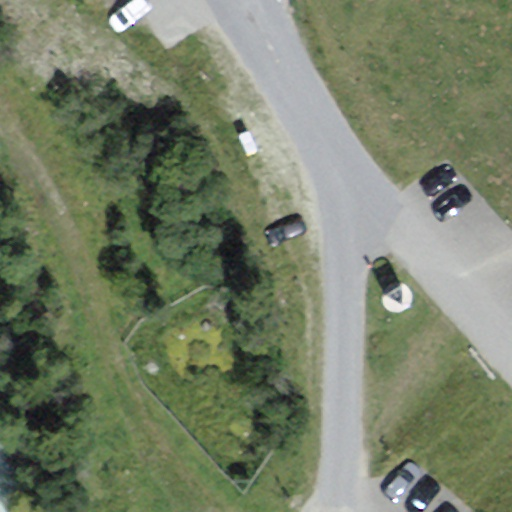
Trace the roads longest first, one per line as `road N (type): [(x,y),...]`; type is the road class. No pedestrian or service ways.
road 1 (track): [(0,114),(36,157),(90,331),(243,511)]
road 2 (unclassified): [(358,188),(340,511)]
road 3 (unclassified): [(358,188),(511,358)]
road 4 (unclassified): [(241,0),(358,188)]
